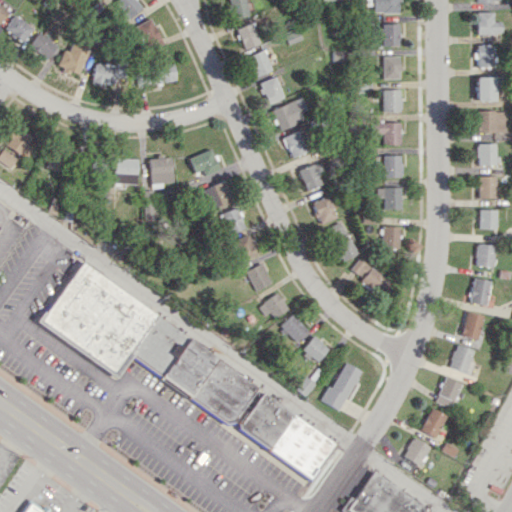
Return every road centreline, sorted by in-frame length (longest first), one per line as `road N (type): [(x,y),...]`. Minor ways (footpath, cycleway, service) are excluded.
road 1 (residential): [(446,511),(0,187)]
road 2 (residential): [(310,511),(389,402),(425,312),(437,249),(440,0)]
road 3 (residential): [(412,352),(327,298),(299,261),(180,0)]
road 4 (residential): [(227,103),(176,117),(88,117),(0,72)]
road 5 (primary): [(0,407),(149,511)]
